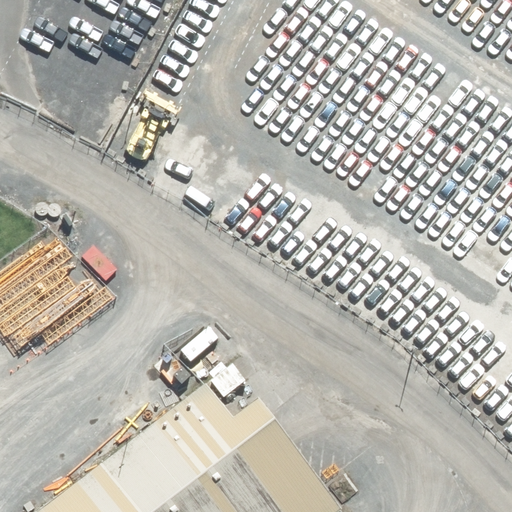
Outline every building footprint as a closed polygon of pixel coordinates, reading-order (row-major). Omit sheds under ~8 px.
[(511,48),(502,68),(473,53),(457,85),(444,78),(385,191),(425,211),(389,279),(432,301),(420,325),(511,373),(511,48)] [(262,371),(247,384),(268,409),(283,396),(262,371)] [(333,511),(338,508),(257,403),(234,420),(203,381),(31,511),(333,511)] [(64,434),(93,412),(79,394),(50,416),(64,434)] [(386,459),(377,447),(344,470),(353,482),(386,459)] [(425,459),(410,473),(438,502),(452,489),(425,459)]
